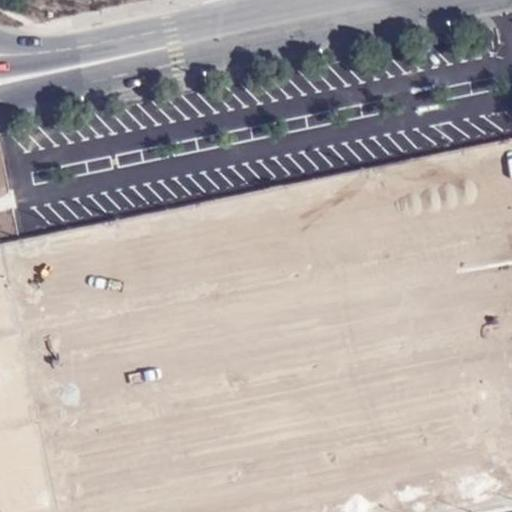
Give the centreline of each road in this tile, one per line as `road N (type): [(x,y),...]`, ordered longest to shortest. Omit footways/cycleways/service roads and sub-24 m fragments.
road 1 (unknown): [(511,87),(27,174)]
road 2 (secondary): [(83,62),(395,0)]
